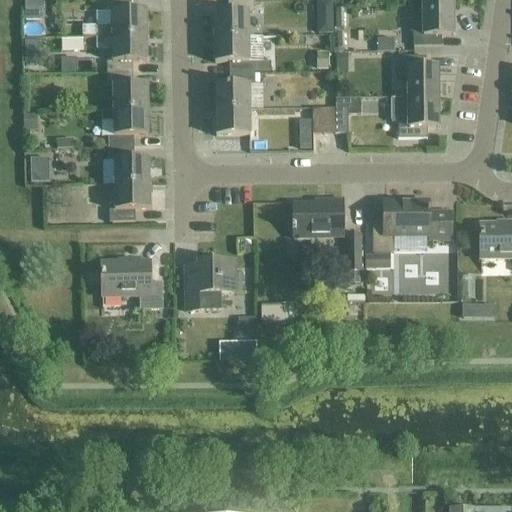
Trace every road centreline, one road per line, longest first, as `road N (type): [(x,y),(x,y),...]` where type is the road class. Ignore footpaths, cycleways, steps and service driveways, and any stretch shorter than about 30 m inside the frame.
road 1 (residential): [(478,172),(185,177)]
road 2 (residential): [(185,177),(182,0)]
road 3 (residential): [(478,172),(504,0)]
